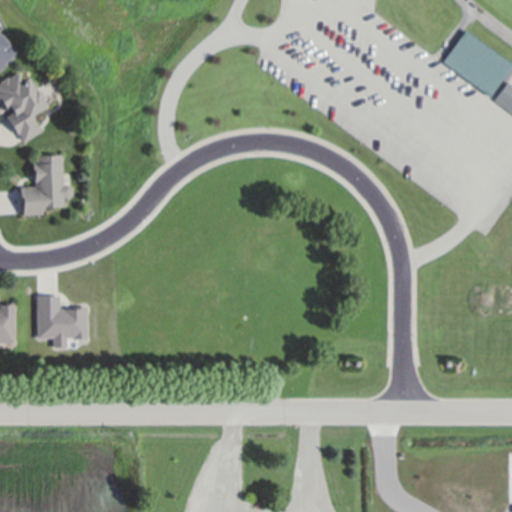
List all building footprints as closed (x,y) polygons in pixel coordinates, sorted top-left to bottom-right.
[(465,29),(511,63),(488,96),(441,61),(465,29)] [(24,141),(18,133),(17,133),(6,116),(13,112),(9,106),(5,108),(4,106),(1,101),(0,102),(0,80),(7,76),(8,77),(17,71),(23,80),(28,77),(36,90),(37,90),(41,90),(45,96),(44,99),(43,100),(46,105),(31,114),(41,130),(24,141)] [(507,81),(511,84),(511,112),(493,99),(507,81)] [(61,154),(63,184),(68,184),(71,187),(71,193),(68,197),(63,197),(64,207),(42,207),(42,214),(22,214),(22,199),(20,199),(19,187),(34,186),(34,169),(32,169),(32,162),(35,162),(35,155),(61,154)] [(0,304),(6,304),(6,303),(13,303),(13,342),(0,342),(0,304)]
